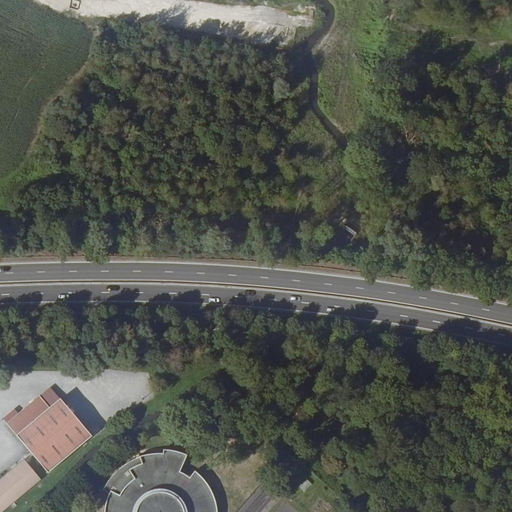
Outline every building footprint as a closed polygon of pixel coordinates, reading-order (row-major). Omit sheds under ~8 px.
[(51,388),(41,396),(50,407),(61,399),(51,388)] [(61,399),(50,407),(41,396),(7,424),(49,473),(92,437),(61,399)] [(217,511),(218,510),(217,505),(216,502),(215,500),(215,498),(213,494),(211,490),(210,487),(207,483),(205,480),(202,477),(199,475),(196,472),(195,471),(190,478),(180,472),(188,456),(185,454),(181,453),(177,452),(173,451),(169,450),(163,450),(163,454),(160,454),(156,454),(154,454),(152,454),(149,455),(145,455),(141,456),(140,457),(142,463),(141,464),(137,466),(135,467),(133,468),(129,470),(135,480),(130,483),(128,480),(121,489),(123,490),(121,496),(111,491),(109,494),(108,497),(107,501),(106,504),(105,508),(105,509),(104,511),(217,511)] [(142,463),(140,457),(135,459),(131,461),(127,463),(123,466),(119,469),(116,473),(115,473),(113,476),(110,480),(107,484),(105,488),(103,490),(109,494),(111,491),(121,496),(123,490),(121,489),(128,480),(130,483),(135,480),(129,470),(133,468),(135,467),(137,466),(141,464),(142,463)] [(24,460),(0,480),(0,511),(2,511),(41,479),(24,460)]
